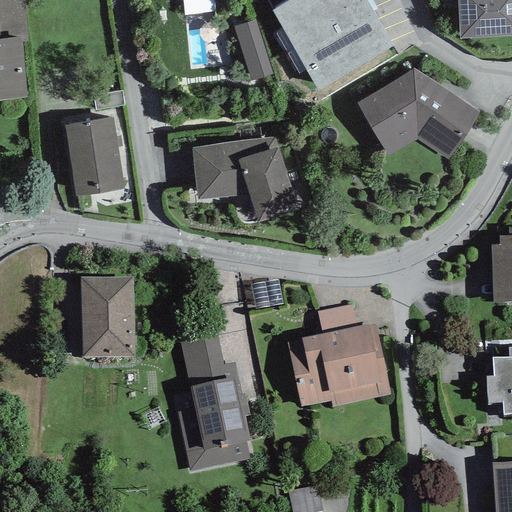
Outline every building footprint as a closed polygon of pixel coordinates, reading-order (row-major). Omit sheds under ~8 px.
[(366,0),(289,0),(271,10),(316,90),(392,46),(366,0)] [(511,0),(456,0),(458,38),(511,35),(511,0)] [(0,102),(27,100),(22,37),(2,39),(0,25),(0,24),(0,102)] [(417,74),(355,116),(386,162),(420,139),(451,160),(480,116),(417,74)] [(112,116),(63,122),(73,198),(122,191),(112,116)] [(284,145),(234,158),(251,229),(301,216),(284,145)] [(511,235),(492,236),(496,312),(511,310),(511,235)] [(136,287),(75,288),(76,364),(137,363),(136,287)] [(373,332),(288,351),(302,412),(387,393),(373,332)] [(511,360),(479,365),(488,437),(511,433),(511,360)] [(240,388),(187,400),(201,459),(254,447),(240,388)] [(511,511),(511,475),(496,477),(499,511),(511,511)] [(292,494),(296,511),(321,505),(317,488),(292,494)]
